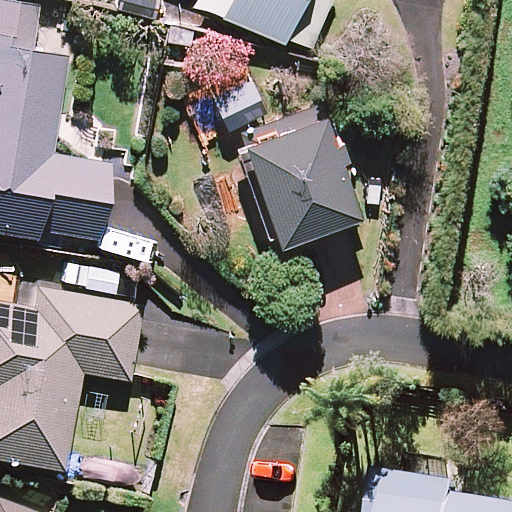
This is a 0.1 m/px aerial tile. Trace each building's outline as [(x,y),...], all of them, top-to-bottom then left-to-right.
[(32,5),(0,0),(0,232),(32,238),(33,229),(90,238),(102,163),(45,154),(61,57),(25,51),(32,5)] [(194,0),(305,47),(324,0),(194,0)] [(352,202),(316,99),(235,128),(271,230),(352,202)] [(50,270),(26,265),(19,305),(0,301),(0,458),(57,468),(74,370),(122,379),(136,304),(47,288),(50,270)] [(453,483),(373,472),(367,511),(511,511),(511,505),(451,498),(453,483)] [(32,511),(0,501),(0,511),(32,511)]
